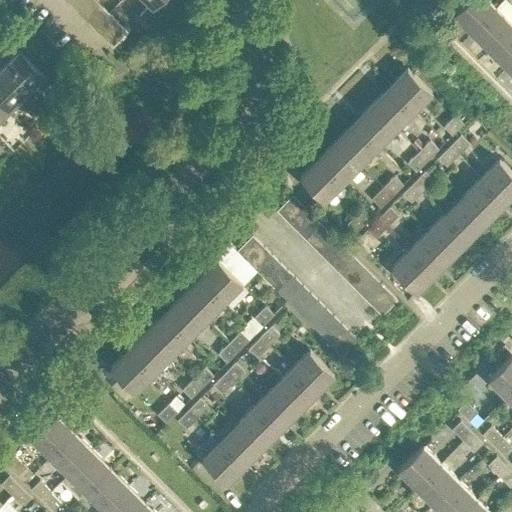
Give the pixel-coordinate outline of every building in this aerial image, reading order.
[(147,0),(150,2),(135,16),(147,27),(173,0),(147,0)] [(464,0),(453,11),(472,29),(496,5),(491,0),(464,0)] [(102,4),(87,19),(94,25),(109,10),(102,4)] [(472,29),(490,46),(511,24),(511,20),(496,5),(472,29)] [(121,23),(106,38),(113,44),(128,29),(121,23)] [(511,24),(490,46),(509,63),(511,59),(511,24)] [(19,46),(1,65),(27,90),(45,72),(19,46)] [(1,65),(0,65),(0,99),(9,108),(27,90),(1,65)] [(407,65),(389,84),(414,108),(432,90),(407,65)] [(389,84),(371,102),(396,126),(414,108),(389,84)] [(0,99),(0,117),(9,108),(0,99)] [(371,102),(354,119),(378,144),(396,126),(371,102)] [(444,124),(452,132),(463,121),(455,112),(444,124)] [(354,119),(336,137),(360,162),(378,144),(354,119)] [(461,132),(449,144),(458,152),(469,141),(461,132)] [(417,136),(411,141),(419,149),(424,143),(417,136)] [(336,137),(318,155),(343,180),(360,162),(336,137)] [(424,143),(419,149),(427,157),(438,146),(430,137),(424,143)] [(458,152),(449,144),(438,155),(447,163),(458,152)] [(427,157),(419,149),(408,160),(416,168),(427,157)] [(343,180),(318,155),(300,174),(324,198),(343,180)] [(511,169),(499,157),(481,175),(506,199),(511,192),(511,169)] [(425,168),(414,179),(422,188),(434,177),(425,168)] [(394,173),(383,184),(392,193),(403,182),(394,173)] [(481,175),(463,193),(488,217),(506,199),(481,175)] [(422,188),(414,179),(403,191),(411,199),(422,188)] [(392,193),(383,184),(372,196),(381,204),(392,193)] [(277,208),(285,216),(301,200),(292,192),(277,208)] [(463,193),(445,211),(470,235),(488,217),(463,193)] [(285,216),(293,224),(309,208),(301,200),(285,216)] [(389,204),(378,215),(387,224),(398,212),(389,204)] [(293,224),(301,232),(317,216),(309,208),(293,224)] [(347,221),(356,229),(367,218),(359,209),(347,221)] [(445,211),(428,229),(452,253),(470,235),(445,211)] [(387,224),(378,215),(367,226),(376,235),(387,224)] [(301,232),(309,240),(325,224),(317,216),(301,232)] [(309,240),(317,248),(333,232),(325,224),(309,240)] [(428,229),(410,246),(434,271),(452,253),(428,229)] [(317,248),(325,256),(341,240),(333,232),(317,248)] [(237,248),(245,256),(260,241),(252,233),(237,248)] [(325,256),(333,264),(349,249),(341,240),(325,256)] [(245,256),(253,264),(268,249),(260,241),(245,256)] [(434,271),(410,246),(392,265),(416,289),(434,271)] [(253,264),(261,272),(277,257),(268,249),(253,264)] [(333,264),(342,272),(357,257),(349,249),(333,264)] [(218,256),(200,274),(224,299),(242,280),(218,256)] [(261,272),(269,280),(285,265),(277,257),(261,272)] [(342,272),(350,280),(365,265),(357,257),(342,272)] [(269,280),(277,288),(293,273),(285,265),(269,280)] [(350,280),(358,288),(373,273),(365,265),(350,280)] [(277,288),(285,296),(301,281),(293,273),(277,288)] [(358,288),(366,296),(381,281),(373,273),(358,288)] [(200,274),(182,292),(207,317),(224,299),(200,274)] [(285,296),(293,304),(309,289),(301,281),(285,296)] [(366,296),(374,304),(389,289),(381,281),(366,296)] [(293,304),(301,312),(317,297),(309,289),(293,304)] [(389,289),(374,304),(382,312),(397,297),(389,289)] [(182,292),(164,310),(189,335),(207,317),(182,292)] [(301,312),(309,321),(325,305),(317,297),(301,312)] [(274,312),(265,303),(254,315),(263,323),(274,312)] [(309,321),(317,329),(333,313),(325,305),(309,321)] [(164,310),(146,328),(171,352),(189,335),(164,310)] [(317,329),(326,337),(341,321),(333,313),(317,329)] [(254,315),(247,321),(256,330),(263,323),(254,315)] [(326,337),(334,345),(349,329),(341,321),(326,337)] [(271,323),(260,334),(268,343),(280,332),(271,323)] [(146,328),(129,346),(153,370),(171,352),(146,328)] [(240,328),(229,340),(238,348),(249,337),(240,328)] [(349,329),(334,345),(342,353),(357,337),(349,329)] [(268,343),(260,334),(249,346),(257,354),(268,343)] [(238,348),(229,340),(218,351),(227,359),(238,348)] [(153,370),(129,346),(110,364),(135,389),(153,370)] [(310,347),(291,366),(316,390),(334,372),(310,347)] [(511,351),(488,376),(507,394),(511,388),(511,351)] [(236,359),(224,370),(233,379),(244,367),(236,359)] [(205,364),(194,375),(202,384),(213,373),(205,364)] [(291,366),(274,383),(298,408),(316,390),(291,366)] [(233,379),(224,370),(213,381),(222,390),(233,379)] [(202,384),(194,375),(183,387),(191,395),(202,384)] [(274,383),(256,401),(281,426),(298,408),(274,383)] [(200,395),(189,406),(198,414),(209,403),(200,395)] [(458,406),(469,418),(477,409),(466,398),(458,406)] [(158,411),(166,420),(178,409),(169,400),(158,411)] [(256,401),(238,419),(263,444),(281,426),(256,401)] [(198,414),(189,406),(178,417),(186,426),(198,414)] [(32,435),(50,453),(75,429),(56,410),(32,435)] [(452,426),(463,438),(472,429),(460,418),(452,426)] [(238,419),(220,437),(245,462),(263,444),(238,419)] [(483,431),(494,442),(502,434),(491,423),(483,431)] [(50,453),(68,471),(93,446),(75,429),(50,453)] [(472,429),(463,438),(474,449),(483,440),(472,429)] [(511,443),(502,434),(494,442),(505,454),(511,446),(511,443)] [(245,462),(220,437),(202,456),(227,480),(245,462)] [(398,466),(417,484),(441,460),(423,442),(398,466)] [(68,471),(86,489),(110,464),(93,446),(68,471)] [(26,463),(15,452),(6,461),(18,472),(26,463)] [(488,462),(499,473),(507,465),(496,453),(488,462)] [(417,484),(435,502),(459,478),(441,460),(417,484)] [(86,489),(104,507),(128,482),(110,464),(86,489)] [(511,469),(507,465),(499,473),(510,484),(511,482),(511,469)] [(1,481),(12,492),(20,483),(9,472),(1,481)] [(31,486),(43,497),(51,488),(40,477),(31,486)] [(435,502),(444,511),(460,511),(477,495),(459,478),(435,502)] [(104,507),(109,511),(134,511),(146,500),(128,482),(104,507)] [(20,483),(12,492),(23,503),(32,494),(20,483)] [(51,488),(43,497),(54,508),(62,499),(51,488)] [(460,511),(493,511),(477,495),(460,511)] [(158,511),(146,500),(134,511),(158,511)]
